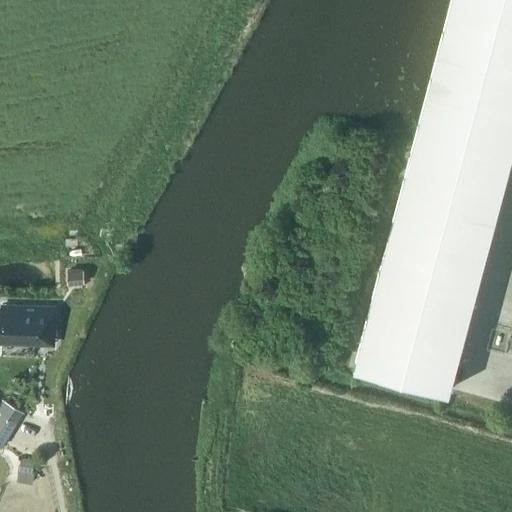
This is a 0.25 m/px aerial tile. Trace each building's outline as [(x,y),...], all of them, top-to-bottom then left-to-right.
[(511,0),(452,0),(355,364),(450,389),(511,157),(511,0)] [(85,283),(84,268),(67,269),(68,284),(85,283)] [(5,303),(2,336),(21,337),(21,342),(39,343),(39,338),(55,338),(56,305),(5,303)] [(1,411),(18,421),(24,412),(7,401),(1,411)] [(0,412),(0,446),(2,447),(18,421),(1,411),(0,412)] [(19,470),(33,473),(35,460),(21,458),(19,470)]
